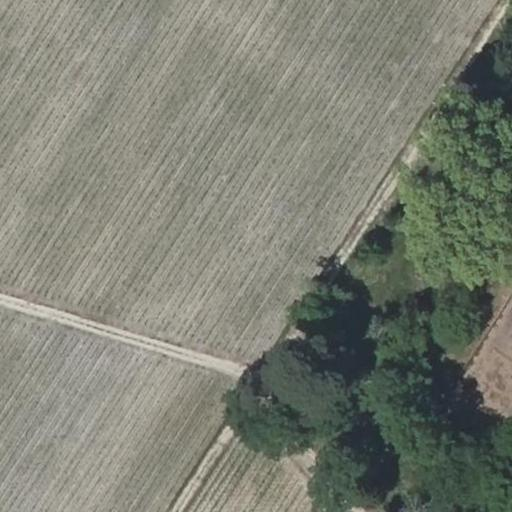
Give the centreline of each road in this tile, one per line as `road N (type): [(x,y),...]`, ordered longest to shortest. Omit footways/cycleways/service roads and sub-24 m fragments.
road 1 (track): [(506,0),(261,385),(250,385)]
road 2 (track): [(0,298),(241,371),(250,385),(244,408),(176,511)]
